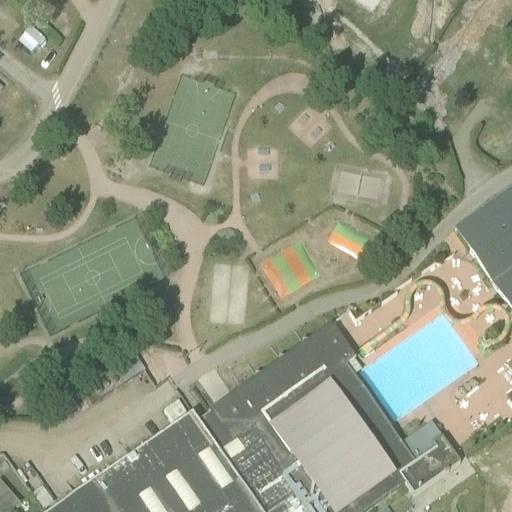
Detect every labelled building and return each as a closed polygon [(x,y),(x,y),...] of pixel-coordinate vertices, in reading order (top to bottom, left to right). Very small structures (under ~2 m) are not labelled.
[(500,27),(510,6),(497,0),(477,0),(471,12),(500,27)] [(424,1),(415,13),(436,29),(445,16),(424,1)] [(293,20),(310,34),(326,16),(309,2),(293,20)] [(54,23),(63,36),(76,27),(66,14),(54,23)] [(351,62),(362,47),(346,36),(336,52),(351,62)] [(400,49),(383,69),(399,81),(415,61),(400,49)] [(426,69),(450,88),(462,72),(438,53),(426,69)] [(505,304),(511,314),(511,189),(454,230),(470,255),(471,254),(474,258),(481,268),(480,269),(490,283),(490,282),(500,296),(499,296),(504,304),(505,304)] [(371,511),(405,488),(413,499),(443,478),(444,478),(448,475),(459,467),(430,425),(400,446),(345,369),(355,361),(331,327),(309,343),(302,343),(301,347),(299,350),(285,360),(278,360),(278,363),(276,366),(262,376),(254,377),(254,380),(251,383),(208,414),(210,417),(196,426),(191,418),(56,511),(371,511)] [(144,373),(133,355),(114,367),(125,385),(144,373)] [(53,392),(63,404),(73,395),(63,384),(53,392)] [(163,414),(172,426),(186,416),(177,404),(163,414)] [(0,511),(16,511),(19,509),(0,487),(0,511)]
